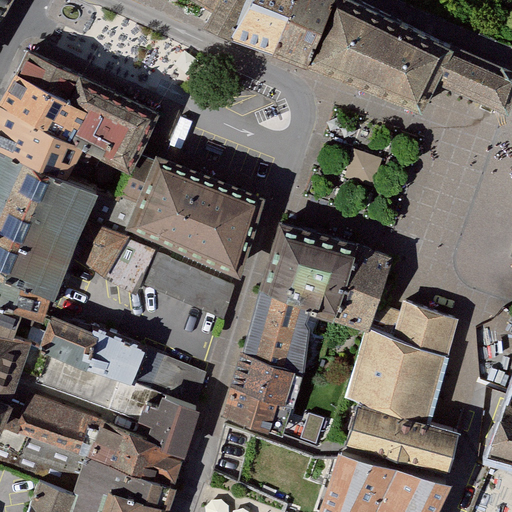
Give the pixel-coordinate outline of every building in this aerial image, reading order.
[(0,0),(0,10),(8,16),(17,0),(0,0)] [(191,0),(217,15),(226,0),(191,0)] [(210,28),(237,41),(256,0),(226,0),(217,15),(210,28)] [(280,56),(302,0),(256,0),(237,41),(280,56)] [(316,70),(346,0),(302,0),(280,56),(297,63),(316,70)] [(432,118),(447,89),(463,50),(406,23),(357,0),(346,0),(316,70),(373,94),(432,118)] [(0,29),(8,16),(0,10),(0,29)] [(69,90),(80,67),(29,42),(17,65),(69,90)] [(511,116),(511,71),(463,50),(447,89),(458,94),(511,116)] [(69,90),(17,65),(0,96),(0,98),(70,133),(88,101),(69,90)] [(89,71),(80,67),(69,90),(88,101),(70,133),(110,153),(128,163),(132,165),(140,148),(149,130),(161,104),(94,73),(91,72),(89,71)] [(70,133),(0,98),(0,140),(99,181),(110,153),(70,133)] [(99,181),(0,140),(0,298),(22,307),(44,315),(99,181)] [(344,168),(371,180),(383,154),(356,141),(344,168)] [(155,154),(140,148),(132,165),(128,163),(118,188),(135,199),(155,154)] [(124,222),(244,272),(264,209),(265,195),(209,174),(170,160),(159,156),(155,154),(135,199),(124,222)] [(132,234),(92,217),(82,253),(107,273),(132,234)] [(337,318),(362,240),(284,217),(262,291),(319,311),(337,318)] [(369,329),(382,305),(399,252),(362,240),(337,318),(369,329)] [(160,246),(146,278),(224,312),(238,280),(160,246)] [(319,311),(262,291),(245,348),(300,368),(319,311)] [(0,327),(13,332),(22,307),(0,298),(0,327)] [(382,305),(369,329),(350,397),(365,401),(434,420),(445,379),(457,338),(464,317),(436,307),(409,298),(404,313),(382,305)] [(94,329),(54,311),(39,343),(87,366),(101,332),(94,329)] [(96,325),(94,329),(101,332),(87,366),(134,382),(149,346),(96,325)] [(31,339),(13,332),(0,327),(0,393),(11,397),(31,339)] [(300,368),(245,348),(225,414),(273,431),(282,399),(289,402),(300,368)] [(107,421),(34,392),(18,431),(87,456),(89,453),(107,421)] [(148,437),(186,453),(201,406),(165,392),(160,404),(148,399),(142,419),(153,423),(148,437)] [(0,425),(1,426),(11,397),(0,393),(0,425)] [(466,429),(434,420),(365,401),(351,443),(456,471),(466,429)] [(511,464),(511,404),(509,404),(491,458),(511,464)] [(148,437),(107,421),(89,453),(153,474),(178,483),(186,453),(148,437)] [(379,511),(396,466),(344,452),(324,511),(379,511)] [(89,453),(87,456),(74,490),(77,491),(70,511),(101,511),(110,485),(144,496),(153,474),(89,453)] [(439,511),(454,482),(396,466),(379,511),(439,511)] [(178,483),(153,474),(144,496),(173,504),(178,483)] [(28,511),(70,511),(77,491),(74,490),(41,477),(28,511)] [(144,496),(110,485),(101,511),(169,511),(173,504),(144,496)]
